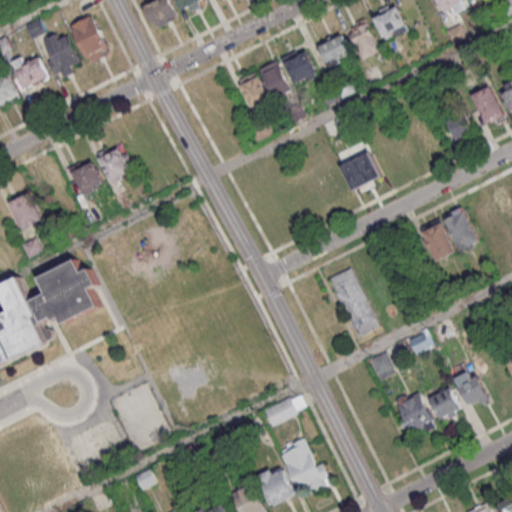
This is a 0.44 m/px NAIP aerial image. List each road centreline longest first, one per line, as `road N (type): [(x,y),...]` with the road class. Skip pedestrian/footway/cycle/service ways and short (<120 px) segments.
road 1 (residential): [(263,275),(511,149)]
road 2 (tertiary): [(271,290),(381,511)]
road 3 (tertiary): [(158,77),(271,290)]
road 4 (residential): [(0,156),(158,77)]
road 5 (residential): [(158,77),(309,0)]
road 6 (residential): [(371,511),(511,439)]
